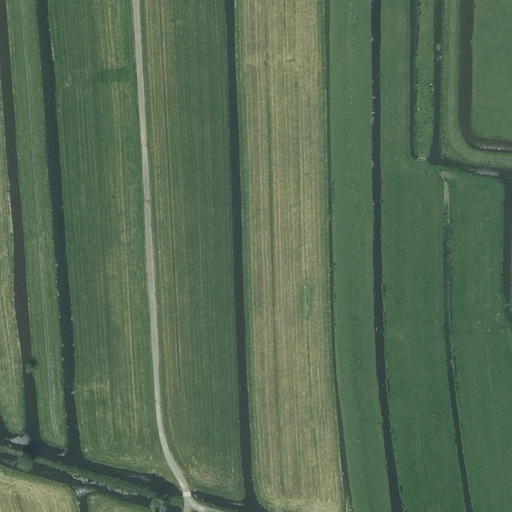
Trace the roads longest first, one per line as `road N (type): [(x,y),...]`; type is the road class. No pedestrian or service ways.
road 1 (track): [(188,505),(159,433),(135,0)]
road 2 (track): [(188,505),(0,448)]
road 3 (track): [(450,122),(451,0)]
